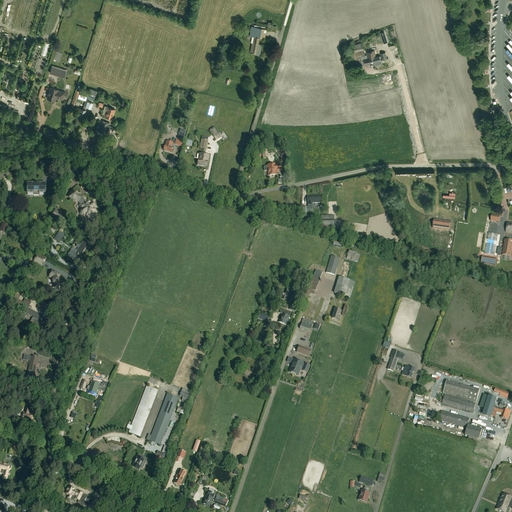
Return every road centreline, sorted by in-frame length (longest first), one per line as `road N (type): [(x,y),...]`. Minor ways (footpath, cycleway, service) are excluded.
road 1 (residential): [(507,165),(382,167),(233,195)]
road 2 (residential): [(45,445),(65,337),(117,240),(111,192)]
road 3 (residential): [(280,37),(233,195)]
road 4 (residential): [(172,511),(54,449)]
road 5 (residential): [(121,159),(0,120)]
road 6 (residential): [(0,174),(44,161),(111,192)]
